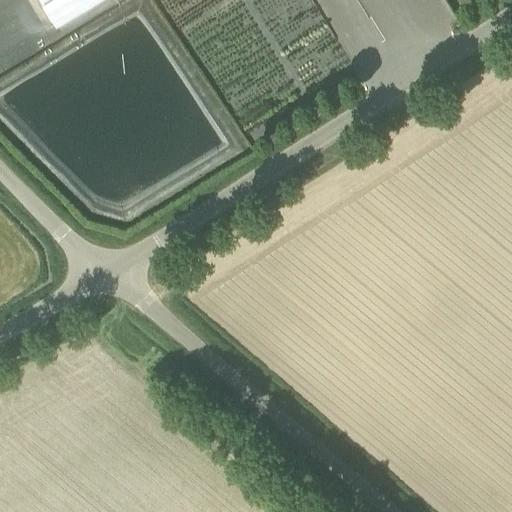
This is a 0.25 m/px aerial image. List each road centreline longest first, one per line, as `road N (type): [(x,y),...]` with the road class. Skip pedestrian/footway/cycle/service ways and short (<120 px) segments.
road 1 (unclassified): [(106,275),(511,16)]
road 2 (unclassified): [(394,511),(106,275)]
road 3 (unclassified): [(106,275),(0,167)]
road 4 (unclassified): [(0,335),(106,275)]
